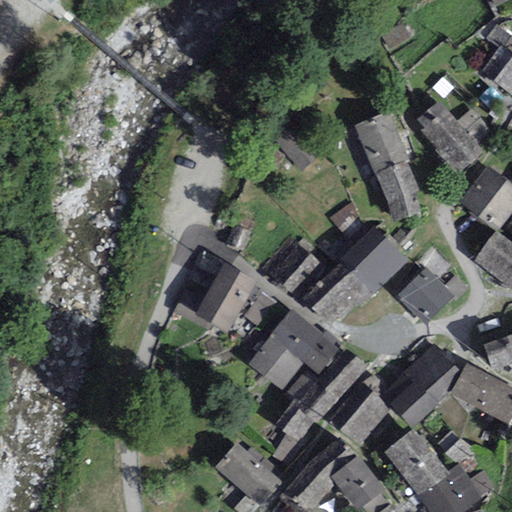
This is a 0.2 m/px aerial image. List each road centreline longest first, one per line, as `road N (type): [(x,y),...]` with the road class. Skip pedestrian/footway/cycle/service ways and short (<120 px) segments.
road 1 (residential): [(193,229),(345,345),(511,319)]
road 2 (residential): [(193,229),(143,350),(125,423),(132,511)]
